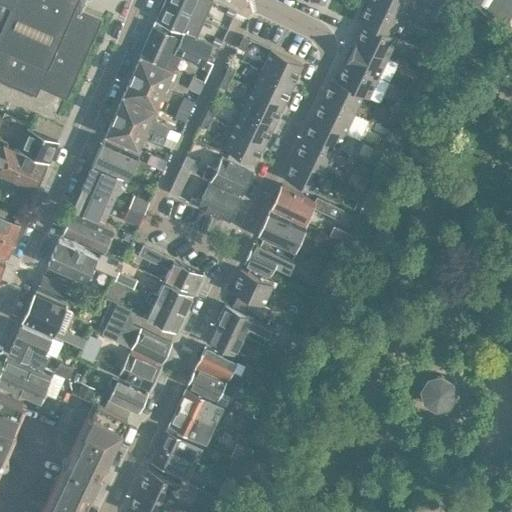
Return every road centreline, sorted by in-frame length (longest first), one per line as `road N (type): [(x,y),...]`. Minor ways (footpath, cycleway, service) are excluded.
road 1 (residential): [(239,0),(317,36),(324,61),(111,511)]
road 2 (residential): [(0,318),(138,0)]
road 3 (unknown): [(243,1),(149,210),(188,247)]
